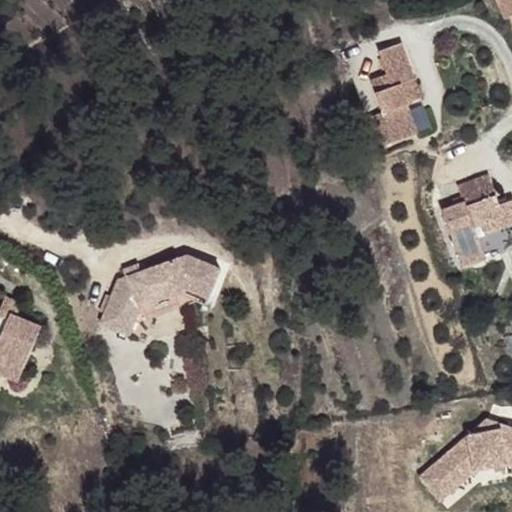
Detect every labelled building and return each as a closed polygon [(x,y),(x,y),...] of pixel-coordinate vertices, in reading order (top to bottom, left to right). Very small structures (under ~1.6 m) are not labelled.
[(420,74),(405,38),(383,47),(391,70),(376,77),(389,109),(403,139),(425,128),(413,99),(407,81),(420,74)] [(429,93),(420,74),(407,81),(413,99),(429,93)] [(403,139),(389,109),(371,117),(383,146),(403,139)] [(511,201),(508,203),(500,173),(468,183),(472,200),(451,206),(469,264),(494,256),(483,225),(511,216),(511,217),(511,201)] [(196,258),(126,280),(108,323),(137,336),(151,301),(178,293),(190,289),(217,301),(228,272),(196,258)] [(190,289),(178,293),(215,308),(217,301),(190,289)] [(32,377),(49,319),(27,314),(22,312),(20,318),(9,315),(10,309),(0,306),(0,340),(2,336),(14,339),(6,370),(32,377)] [(477,430),(428,472),(447,494),(475,470),(507,463),(511,465),(511,428),(499,424),(498,430),(483,437),(477,430)] [(447,494),(428,472),(421,479),(439,500),(447,494)]
